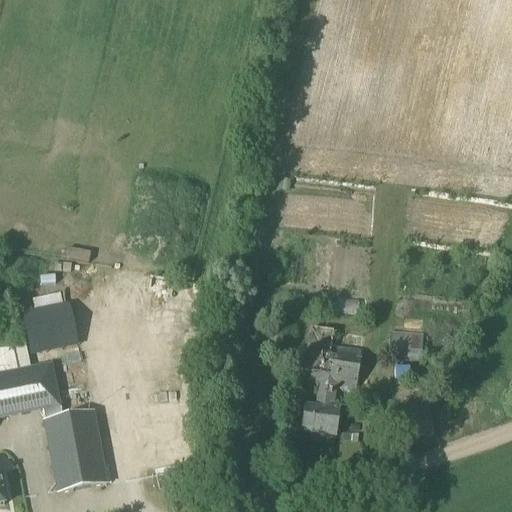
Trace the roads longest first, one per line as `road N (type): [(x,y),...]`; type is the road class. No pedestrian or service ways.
road 1 (unclassified): [(235,511),(386,473)]
road 2 (track): [(386,473),(511,425)]
